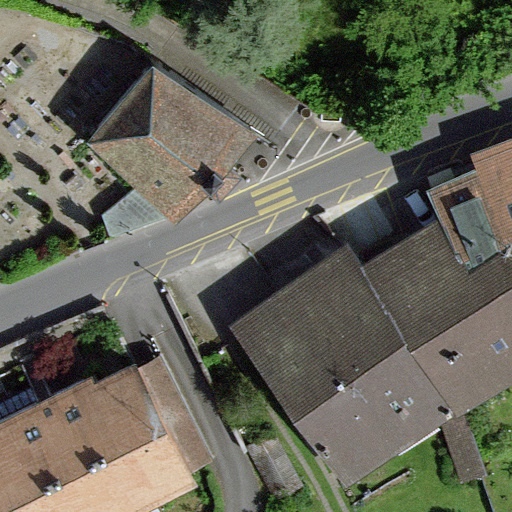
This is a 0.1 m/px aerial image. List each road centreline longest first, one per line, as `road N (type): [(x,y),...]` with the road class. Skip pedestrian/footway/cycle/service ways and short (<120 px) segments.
road 1 (tertiary): [(351,166),(0,312)]
road 2 (unclassified): [(351,166),(134,13),(97,0)]
road 3 (tertiary): [(511,103),(351,166)]
